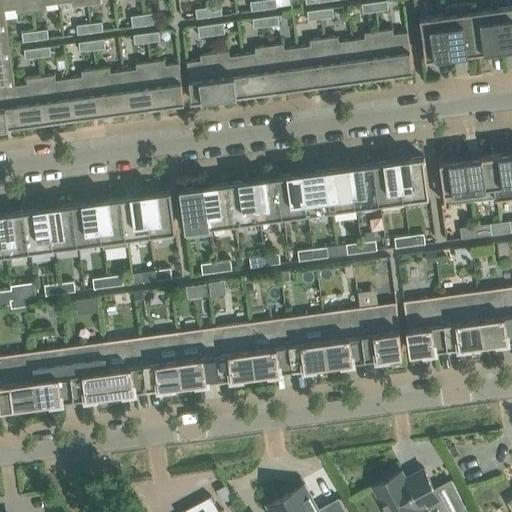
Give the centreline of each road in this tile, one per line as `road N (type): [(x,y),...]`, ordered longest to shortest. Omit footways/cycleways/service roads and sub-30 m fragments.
road 1 (residential): [(0,172),(511,102)]
road 2 (residential): [(72,451),(511,391)]
